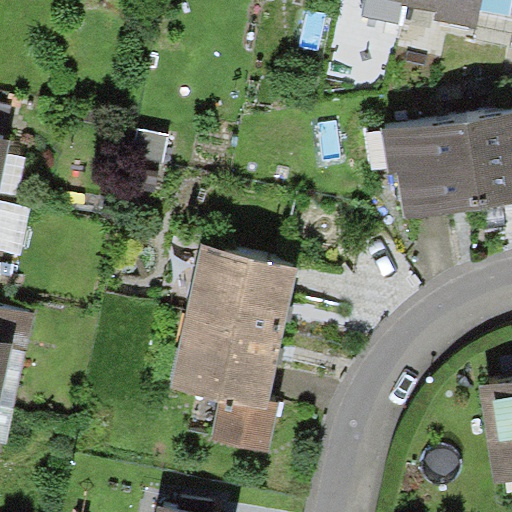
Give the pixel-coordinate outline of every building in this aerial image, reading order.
[(391,0),(391,1),(471,16),(474,0),(391,0)] [(511,102),(382,120),(393,203),(511,187),(511,102)] [(292,255),(197,236),(168,378),(222,389),(264,397),(292,255)] [(511,372),(475,377),(488,469),(511,465),(511,372)] [(277,402),(222,389),(211,436),(265,450),(277,402)] [(209,511),(151,501),(149,511),(209,511)]
